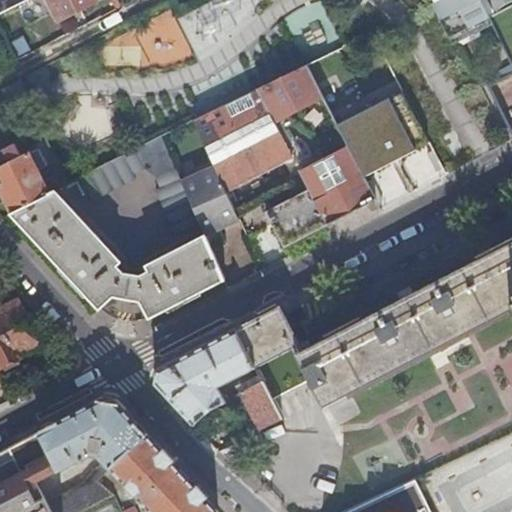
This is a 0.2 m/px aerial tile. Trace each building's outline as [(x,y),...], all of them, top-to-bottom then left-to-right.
[(0,0),(0,13),(26,0),(0,0)] [(47,0),(58,22),(99,0),(47,0)] [(347,60),(340,47),(327,54),(334,67),(347,60)] [(334,67),(327,54),(305,64),(321,94),(342,82),(334,67)] [(291,155),(256,89),(193,121),(214,166),(225,190),(245,179),(291,155)] [(428,142),(402,90),(337,124),(347,145),(363,176),(382,166),(428,142)] [(41,131),(30,136),(35,145),(46,140),(41,131)] [(181,182),(161,138),(79,179),(90,202),(136,180),(134,176),(146,170),(155,176),(160,186),(156,187),(176,235),(199,224),(181,182)] [(14,144),(0,150),(0,191),(11,212),(12,212),(50,193),(29,152),(20,156),(14,144)] [(309,189),(327,224),(375,199),(363,176),(347,145),(299,170),(309,189)] [(217,227),(238,218),(225,190),(214,166),(181,182),(199,224),(204,234),(210,248),(223,242),(217,227)] [(284,246),(327,224),(309,189),(265,212),(284,246)] [(150,316),(223,279),(210,248),(204,234),(146,263),(149,269),(139,274),(123,273),(116,266),(120,261),(55,191),(50,193),(12,212),(102,310),(116,296),(142,298),(150,316)] [(511,309),(511,310),(511,240),(312,346),(308,338),(299,342),(293,330),(280,305),(236,328),(255,366),(291,347),(309,381),(322,407),(353,391),(511,309)] [(17,352),(38,342),(18,302),(0,310),(0,361),(2,365),(20,357),(17,352)] [(299,342),(308,338),(301,325),(293,330),(299,342)] [(156,384),(193,424),(213,408),(226,401),(228,400),(220,385),(255,366),(236,328),(159,368),(156,384)] [(41,347),(38,342),(17,352),(20,357),(41,347)] [(241,393),(263,382),(259,375),(238,386),(241,393)] [(247,401),(261,429),(281,419),(263,382),(241,393),(228,400),(226,401),(230,409),(247,401)] [(112,467),(148,434),(115,399),(102,397),(39,430),(59,468),(91,453),(99,454),(105,460),(93,471),(81,484),(46,500),(51,511),(79,511),(115,495),(116,494),(106,473),(112,468),(112,467)] [(59,468),(39,430),(0,450),(0,511),(19,511),(45,499),(36,481),(59,468)] [(212,511),(217,509),(148,434),(112,467),(112,468),(152,511),(212,511)] [(357,508),(348,511),(392,511),(384,496),(357,509),(357,508)] [(51,511),(46,500),(45,499),(19,511),(51,511)]
